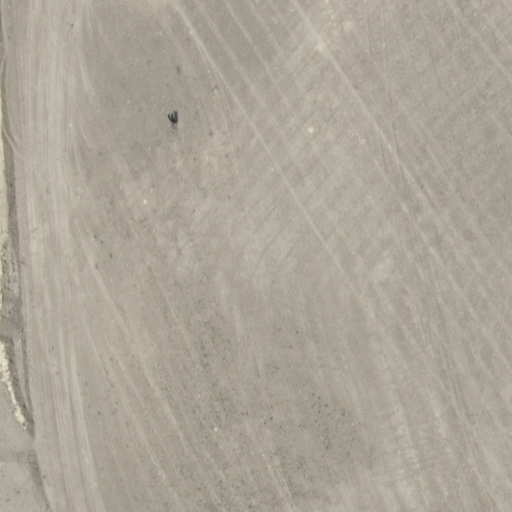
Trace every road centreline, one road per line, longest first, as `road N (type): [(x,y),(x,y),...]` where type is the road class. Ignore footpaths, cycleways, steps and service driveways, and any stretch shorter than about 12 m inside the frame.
road 1 (unknown): [(229,511),(0,33)]
road 2 (unknown): [(136,318),(511,149)]
